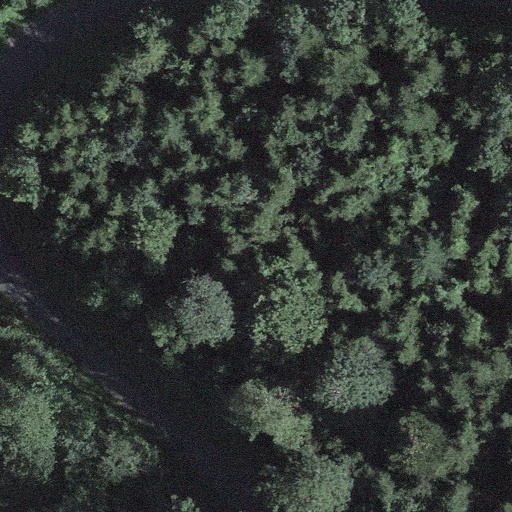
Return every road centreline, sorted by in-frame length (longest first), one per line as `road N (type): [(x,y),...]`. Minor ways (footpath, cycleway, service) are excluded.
road 1 (unclassified): [(0,260),(260,511)]
road 2 (unclassified): [(110,0),(50,32),(0,84)]
